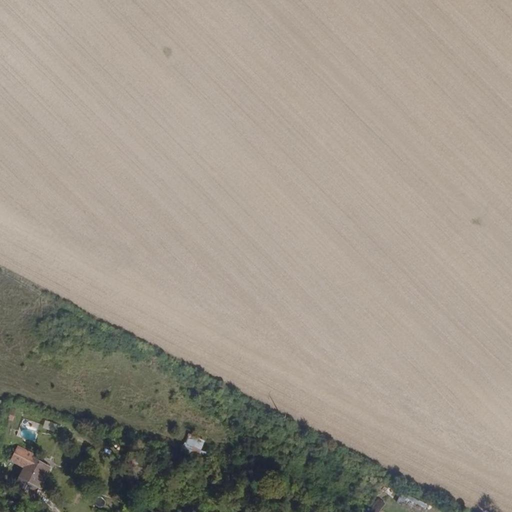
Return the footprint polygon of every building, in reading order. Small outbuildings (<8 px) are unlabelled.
[(188,434),(183,446),(198,452),(203,440),(188,434)] [(39,488),(50,465),(35,458),(37,454),(17,445),(9,462),(23,468),(18,478),(19,479),(36,487),(39,488)] [(36,487),(19,479),(14,490),(31,498),(36,487)] [(412,506),(414,496),(400,493),(398,504),(412,506)] [(369,509),(373,511),(379,511),(385,504),(377,498),(369,509)]
